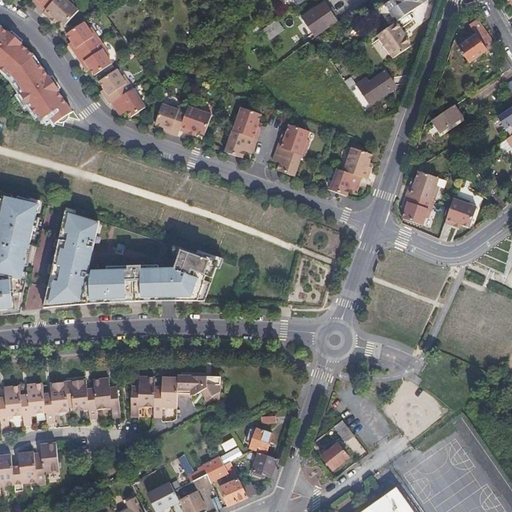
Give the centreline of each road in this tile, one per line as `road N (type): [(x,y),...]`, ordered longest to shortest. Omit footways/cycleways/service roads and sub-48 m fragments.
road 1 (motorway): [(511,324),(0,138)]
road 2 (motorway): [(0,174),(511,356)]
road 3 (residential): [(0,11),(28,30),(105,128),(373,225)]
road 4 (residential): [(0,338),(171,326),(318,333)]
road 5 (residential): [(453,0),(373,225)]
road 6 (residential): [(0,447),(80,432),(132,442),(190,413)]
road 7 (residential): [(373,225),(450,253),(511,216)]
road 8 (residential): [(281,491),(318,499),(404,437)]
road 9 (residential): [(329,358),(281,491)]
